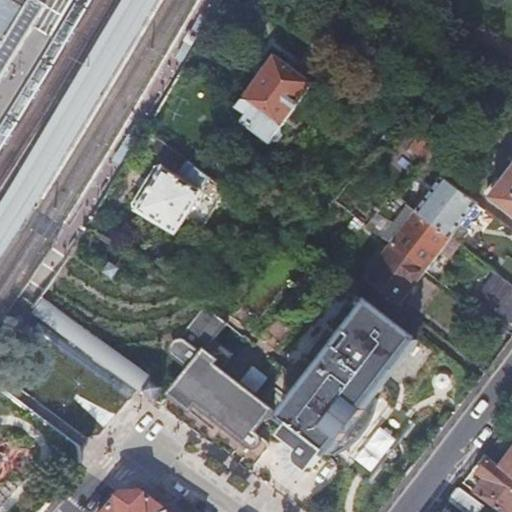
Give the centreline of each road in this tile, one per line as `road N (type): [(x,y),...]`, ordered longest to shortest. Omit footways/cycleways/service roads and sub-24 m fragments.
road 1 (residential): [(80,503),(137,437),(241,511)]
road 2 (residential): [(511,380),(409,511)]
